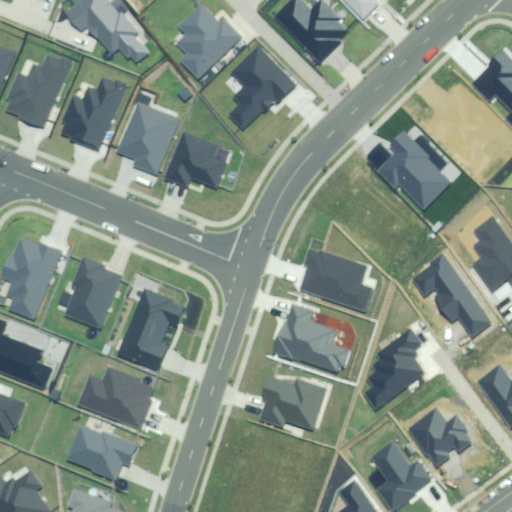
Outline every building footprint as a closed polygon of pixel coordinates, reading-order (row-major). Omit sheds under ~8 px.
[(118,15),(105,0),(81,0),(66,13),(80,30),(86,25),(111,55),(119,48),(133,66),(150,52),(134,34),(136,32),(121,13),(118,15)] [(299,0),(296,0),(278,18),(319,61),(348,34),(336,21),(339,19),(322,0),(310,11),(299,0)] [(345,0),(363,18),(379,3),(375,0),(345,0)] [(185,63),(199,78),(240,37),(221,18),(216,23),(201,7),(180,27),(187,34),(178,43),(192,57),(185,63)] [(230,115),(243,130),(294,85),(260,47),(232,72),(246,87),(236,97),(242,104),(230,115)] [(0,48),(0,89),(15,55),(0,48)] [(511,60),(502,51),(488,64),(490,66),(472,85),(490,101),(496,94),(511,109),(511,110),(506,117),(511,123),(511,60)] [(45,127),(73,62),(62,57),(60,62),(49,57),(43,70),(33,65),(28,78),(19,74),(4,109),(45,127)] [(67,124),(63,133),(98,149),(126,86),(105,77),(98,91),(91,88),(85,101),(74,96),(63,122),(67,124)] [(179,121),(138,103),(118,150),(137,159),(135,165),(156,174),(179,121)] [(429,158),(403,132),(390,145),(398,152),(379,172),(395,187),(400,183),(425,207),(449,183),(426,160),(429,158)] [(219,148),(184,133),(165,177),(187,186),(190,178),(215,189),(226,165),(214,159),(219,148)] [(511,246),(493,219),(476,231),(482,240),(474,246),(483,259),(474,265),(492,290),(508,279),(511,284),(511,246)] [(60,251),(23,237),(14,259),(9,257),(1,278),(13,282),(8,295),(15,298),(10,312),(34,321),(60,251)] [(309,265),(301,290),(365,311),(372,290),(359,285),(364,268),(311,250),(306,264),(309,265)] [(491,324),(442,255),(430,263),(433,267),(415,279),(426,296),(432,292),(454,322),(459,319),(472,338),(491,324)] [(104,265),(85,258),(75,285),(79,286),(67,317),(101,329),(120,277),(102,270),(104,265)] [(183,304),(145,290),(120,356),(158,371),(167,346),(161,344),(169,323),(175,325),(183,304)] [(312,311),(293,304),(286,325),(283,324),(273,352),(293,359),(293,357),(338,373),(341,364),(343,365),(349,350),(332,345),(337,332),(308,322),(312,311)] [(7,322),(0,319),(0,373),(44,389),(51,369),(37,364),(42,350),(2,335),(7,322)] [(365,395),(376,410),(425,373),(411,353),(422,345),(410,330),(379,353),(384,360),(376,366),(380,372),(371,378),(377,386),(365,395)] [(511,382),(500,367),(480,382),(511,425),(511,382)] [(155,387),(108,369),(103,384),(91,379),(81,406),(140,427),(155,387)] [(295,386),(271,378),(263,400),(268,402),(261,420),(282,428),(285,421),(313,430),(327,389),(297,379),(295,386)] [(0,433),(9,437),(13,426),(16,426),(24,404),(0,395),(0,433)] [(448,424),(437,408),(407,431),(426,456),(428,454),(438,467),(449,458),(445,452),(453,447),(457,452),(472,441),(464,432),(467,430),(458,417),(448,424)] [(134,445),(83,426),(70,460),(94,469),(93,472),(116,480),(122,464),(126,466),(134,445)] [(378,490),(394,511),(417,494),(415,493),(431,481),(418,462),(412,467),(393,442),(373,458),(391,481),(378,490)] [(0,476),(0,511),(50,511),(37,492),(42,488),(32,473),(8,489),(0,476)] [(376,511),(354,483),(339,494),(348,507),(340,511),(376,511)] [(115,511),(117,507),(74,492),(68,507),(74,509),(72,511),(115,511)]
